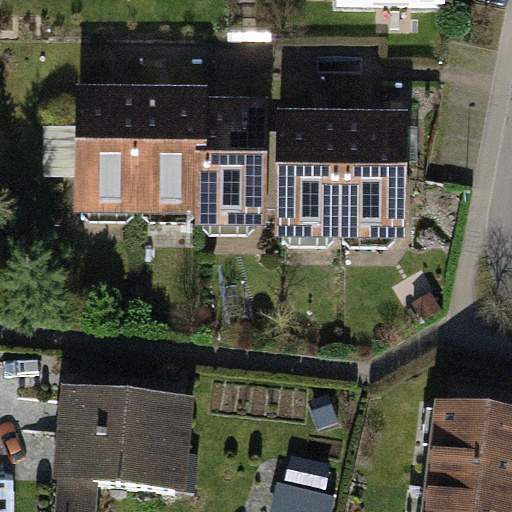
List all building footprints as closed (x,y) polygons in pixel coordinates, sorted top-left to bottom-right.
[(327,0),(327,20),(456,21),(456,0),(327,0)] [(271,245),(272,118),(211,117),(211,104),(76,103),(75,232),(198,232),(197,244),(271,245)] [(278,256),(409,257),(410,129),(279,129),(278,256)] [(426,294),(409,304),(420,323),(437,313),(426,294)] [(94,511),(97,488),(180,496),(189,400),(56,388),(47,482),(55,483),(51,511),(94,511)] [(416,511),(511,511),(511,412),(430,403),(416,511)] [(331,511),(342,470),(292,458),(285,484),(279,483),(271,511),(331,511)]
